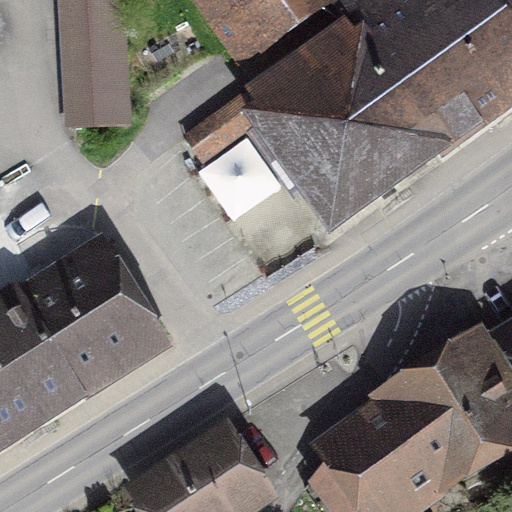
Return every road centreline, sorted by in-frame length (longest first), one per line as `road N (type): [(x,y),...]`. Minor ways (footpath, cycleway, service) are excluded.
road 1 (secondary): [(388,271),(2,511)]
road 2 (unclassified): [(271,511),(386,349),(399,314),(388,271)]
road 3 (secondary): [(511,187),(388,271)]
